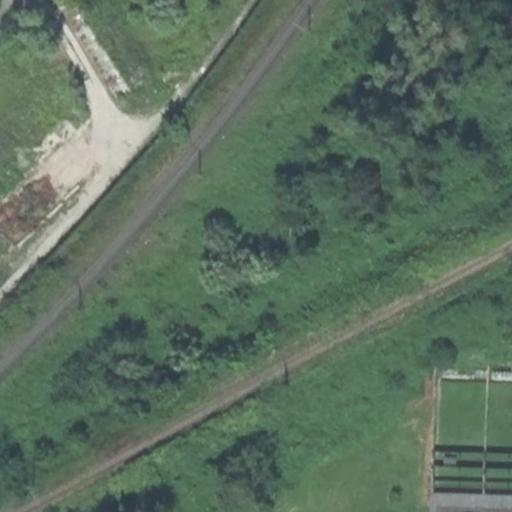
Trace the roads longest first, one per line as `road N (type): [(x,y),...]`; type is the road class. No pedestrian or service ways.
road 1 (track): [(8,287),(192,80),(248,0)]
road 2 (track): [(131,146),(32,0)]
